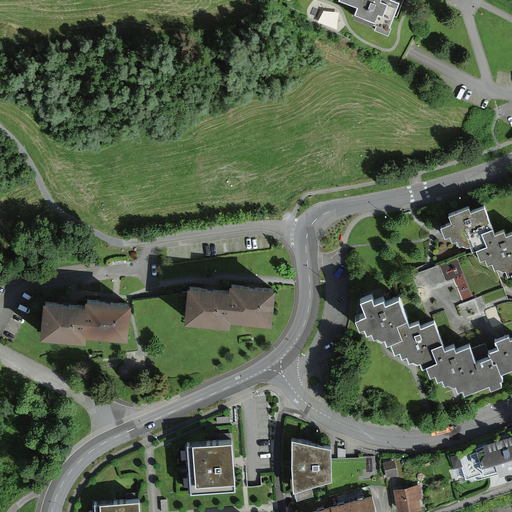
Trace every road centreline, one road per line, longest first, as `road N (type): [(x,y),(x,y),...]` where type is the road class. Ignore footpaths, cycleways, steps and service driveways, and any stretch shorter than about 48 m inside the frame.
road 1 (residential): [(511,160),(322,214),(305,242),(308,312),(274,364)]
road 2 (residential): [(274,364),(311,406),(382,438),(447,434),(511,409)]
road 3 (track): [(0,131),(30,161),(55,208),(107,238),(144,243)]
road 4 (residential): [(274,364),(120,435)]
road 5 (residential): [(0,353),(52,379),(120,435)]
